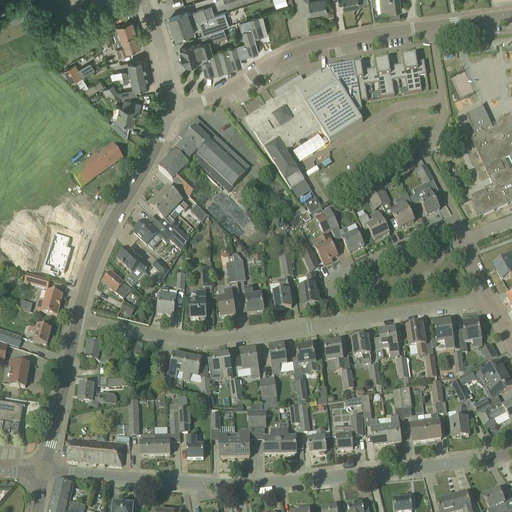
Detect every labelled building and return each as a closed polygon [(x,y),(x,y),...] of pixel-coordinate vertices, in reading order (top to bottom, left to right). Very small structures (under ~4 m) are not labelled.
[(4,0),(0,1),(0,14),(9,11),(4,0)] [(193,9),(207,6),(205,0),(192,4),(193,9)] [(223,0),(227,9),(253,0),(223,0)] [(286,0),(273,0),(276,8),(288,5),(286,0)] [(327,11),(325,1),(325,0),(299,0),(302,15),(327,11)] [(399,0),(379,0),(380,3),(381,13),(401,10),(400,2),(399,0)] [(20,18),(22,21),(35,14),(31,6),(17,13),(19,15),(16,16),(17,20),(20,18)] [(207,19),(203,9),(188,14),(187,12),(169,18),(170,19),(172,26),(172,27),(173,30),(207,19)] [(173,30),(174,30),(176,38),(209,27),(214,25),(216,31),(216,32),(221,30),(221,29),(223,28),(228,26),(224,13),(207,19),(173,30)] [(199,57),(200,61),(203,72),(207,74),(239,65),(241,61),(240,58),(259,53),(255,38),(267,34),(265,25),(262,16),(240,23),(242,32),(245,43),(212,53),(199,57)] [(136,34),(132,21),(111,28),(114,34),(119,32),(121,39),(136,34)] [(216,31),(211,33),(214,42),(226,37),(223,28),(221,29),(221,30),(216,32),(216,31)] [(99,34),(103,46),(112,43),(108,31),(99,34)] [(116,41),(113,42),(115,48),(118,57),(127,55),(133,53),(132,50),(140,47),(136,34),(121,39),(116,41)] [(62,60),(84,49),(79,39),(57,49),(62,60)] [(184,66),(200,61),(199,57),(212,53),(209,41),(180,49),(184,66)] [(408,57),(414,94),(422,93),(419,78),(426,77),(424,62),(416,63),(415,56),(408,57)] [(396,67),(398,81),(405,80),(407,95),(414,94),(408,57),(401,58),(403,66),(396,67)] [(123,78),(146,73),(143,60),(128,63),(130,72),(127,73),(126,72),(125,71),(121,72),(123,78)] [(387,98),(394,97),(392,82),(398,81),(396,67),(389,68),(388,60),(381,61),(387,98)] [(369,71),(371,86),(378,85),(380,99),(387,98),(381,61),(374,62),(376,70),(369,71)] [(83,77),(75,64),(63,71),(71,84),(83,77)] [(354,66),(354,64),(326,68),(329,72),(356,113),(362,110),(360,103),(354,66)] [(354,66),(360,103),(367,102),(365,87),(371,86),(369,71),(362,72),(361,64),(354,66)] [(322,77),(320,73),(303,83),(300,78),(274,94),(277,99),(273,102),(274,104),(267,108),(266,107),(251,116),(260,129),(253,133),(290,191),(304,182),(285,152),(320,130),(330,145),(362,123),(356,113),(329,72),(322,77)] [(149,87),(146,73),(123,78),(124,84),(128,83),(129,81),(131,81),(133,90),(149,87)] [(460,99),(474,94),(465,73),(451,78),(460,99)] [(118,93),(113,85),(106,89),(113,100),(120,95),(118,93)] [(117,120),(116,121),(124,122),(123,126),(130,127),(132,128),(135,113),(138,114),(141,104),(131,101),(124,100),(122,107),(120,107),(117,120)] [(481,106),(480,106),(482,109),(466,117),(474,135),(469,137),(469,138),(470,137),(477,151),(476,151),(476,152),(477,151),(483,164),(482,165),(483,165),(489,178),(488,179),(489,179),(493,188),(471,198),(480,218),(481,218),(480,217),(494,211),(494,212),(495,212),(494,211),(507,205),(508,205),(508,204),(511,202),(511,115),(495,124),(497,127),(492,129),(481,106)] [(114,120),(111,123),(128,140),(127,139),(130,127),(123,126),(124,122),(116,121),(117,120),(114,120)] [(200,124),(196,129),(185,141),(174,153),(188,166),(190,164),(194,168),(196,170),(199,167),(228,194),(233,188),(244,176),(245,176),(244,175),(248,170),(200,124)] [(113,146),(105,151),(98,157),(96,155),(70,173),(81,189),(123,159),(113,146)] [(174,153),(170,158),(170,157),(169,158),(169,159),(166,162),(165,163),(166,163),(163,165),(162,166),(159,170),(159,169),(158,170),(189,199),(196,205),(204,196),(194,187),(202,179),(203,180),(205,178),(196,170),(194,168),(190,172),(190,173),(189,174),(184,170),(188,166),(174,153)] [(404,161),(406,167),(419,161),(417,155),(404,161)] [(432,183),(425,168),(418,172),(426,186),(432,183)] [(380,186),(373,189),(382,207),(389,204),(380,186)] [(158,196),(158,198),(173,212),(178,207),(184,212),(188,209),(168,189),(163,193),(161,193),(158,196)] [(374,211),(382,207),(373,189),(366,193),(374,211)] [(418,204),(420,203),(426,217),(439,211),(429,191),(424,194),(423,194),(422,193),(415,196),(418,204)] [(400,212),(392,215),(395,221),(399,230),(414,223),(409,214),(408,210),(413,208),(408,196),(395,202),(396,204),(400,212)] [(158,198),(156,198),(153,201),(153,203),(154,203),(150,208),(170,227),(175,223),(168,217),(173,212),(158,198)] [(321,209),(316,200),(305,206),(310,215),(321,209)] [(190,213),(201,223),(206,215),(196,206),(190,213)] [(322,213),(331,231),(338,227),(329,209),(322,213)] [(322,213),(315,216),(316,219),(323,234),(331,231),(322,213)] [(39,240),(36,250),(47,253),(43,265),(62,272),(70,248),(66,247),(69,238),(61,235),(62,230),(64,231),(68,220),(47,214),(44,224),(55,228),(53,233),(50,232),(47,243),(39,240)] [(374,242),(389,235),(381,221),(378,214),(371,217),(373,221),(370,222),(367,217),(365,216),(359,219),(365,232),(368,230),(374,242)] [(145,222),(133,234),(141,241),(147,247),(157,237),(166,246),(170,242),(181,253),(183,248),(173,238),(171,236),(170,236),(158,225),(151,218),(146,223),(145,222)] [(171,236),(173,238),(183,248),(184,248),(189,241),(177,229),(171,236)] [(346,230),(339,234),(349,255),(363,248),(356,232),(349,236),(346,230)] [(337,258),(327,237),(312,244),(324,267),(332,263),(330,261),(337,258)] [(135,256),(128,250),(117,261),(131,275),(138,282),(149,271),(142,264),(142,263),(135,256)] [(319,269),(314,260),(310,252),(302,256),(311,273),(319,269)] [(236,284),(245,282),(242,263),(237,256),(233,256),(234,264),(233,264),(236,284)] [(511,264),(511,256),(493,267),(501,281),(509,277),(510,279),(511,277),(511,265),(511,264)] [(280,258),(283,278),(292,277),(289,257),(280,258)] [(160,287),(169,273),(157,262),(152,267),(160,275),(156,279),(156,284),(160,287)] [(233,264),(226,266),(229,285),(236,284),(233,264)] [(210,289),(210,269),(202,269),(202,289),(210,289)] [(122,300),(129,293),(131,291),(111,274),(102,284),(115,295),(115,294),(122,300)] [(50,282),(27,276),(25,284),(47,291),(50,282)] [(177,276),(176,292),(184,292),(185,276),(177,276)] [(306,278),(308,287),(300,288),(302,298),(303,308),(319,305),(317,295),(316,296),(315,290),(317,290),(315,277),(306,278)] [(279,285),(270,287),(271,294),(273,294),(275,312),(291,309),(287,282),(279,283),(279,285)] [(263,313),(262,304),(261,296),(253,297),(252,288),(244,289),(248,316),(263,313)] [(174,308),(176,299),(167,298),(168,290),(161,289),(159,305),(159,306),(158,311),(157,316),(173,318),(174,308)] [(236,318),(234,308),(232,291),(224,292),(225,298),(217,300),(220,320),(236,318)] [(62,296),(46,292),(44,303),(39,301),(36,312),(57,317),(62,296)] [(206,320),(206,310),(205,293),(197,294),(198,303),(189,303),(190,321),(206,320)] [(21,303),(19,310),(30,313),(32,306),(21,303)] [(119,314),(128,319),(130,316),(131,316),(135,310),(124,304),(120,311),(121,311),(119,314)] [(454,349),(450,322),(434,325),(437,345),(445,343),(446,350),(454,349)] [(459,343),(461,354),(461,355),(467,354),(465,344),(473,343),(474,349),(482,348),(481,342),(478,322),(462,325),(465,342),(459,343)] [(51,331),(37,327),(37,328),(30,326),(29,332),(35,334),(33,343),(47,347),(51,331)] [(425,346),(424,336),(422,326),(406,329),(409,349),(417,348),(418,357),(426,356),(425,347),(425,346)] [(0,342),(18,349),(21,339),(2,333),(2,332),(0,330),(0,342)] [(379,333),(380,340),(374,341),(375,352),(376,352),(382,351),(389,350),(390,358),(398,357),(396,340),(394,331),(379,333)] [(371,364),(369,349),(367,339),(351,341),(354,358),(362,356),(363,365),(371,364)] [(119,355),(102,352),(103,346),(87,342),(84,361),(110,367),(110,370),(115,371),(115,368),(116,368),(119,355)] [(324,345),(327,363),(328,373),(336,372),(344,371),(340,343),(324,345)] [(127,351),(138,353),(139,346),(135,345),(135,346),(128,345),(127,351)] [(286,365),(285,357),(284,347),(269,349),(273,375),(280,374),(279,366),(286,365)] [(296,349),(298,359),(299,367),(300,367),(301,371),(301,375),(303,375),(303,376),(308,375),(307,374),(309,374),(316,373),(313,357),(312,347),(296,349)] [(486,364),(488,363),(497,359),(491,347),(480,353),(486,364)] [(259,377),(255,351),(240,354),(243,372),(251,371),(252,378),(259,377)] [(463,370),(461,355),(461,354),(453,355),(456,375),(457,375),(458,380),(464,377),(463,370)] [(232,379),(228,355),(212,358),(215,374),(223,372),(224,380),(232,379)] [(184,375),(187,359),(174,356),(170,372),(171,372),(169,378),(176,379),(177,373),(184,375)] [(184,375),(183,381),(189,382),(190,376),(198,378),(201,361),(187,359),(184,375)] [(436,384),(436,379),(433,359),(425,360),(428,380),(431,379),(432,385),(436,384)] [(409,389),(408,380),(405,360),(397,361),(400,381),(403,380),(404,390),(409,389)] [(29,367),(10,364),(9,370),(12,371),(9,387),(17,388),(16,389),(19,389),(19,388),(25,389),(27,376),(26,376),(27,369),(28,370),(29,367)] [(490,385),(505,377),(499,365),(477,376),(480,382),(486,378),(490,385)] [(380,387),(378,367),(370,369),(373,388),(380,387)] [(468,369),(463,370),(464,377),(468,374),(471,373),(475,371),(473,367),(468,369)] [(301,375),(301,371),(294,372),(295,385),(298,402),(306,401),(303,384),(301,375)] [(343,375),(345,390),(352,389),(350,373),(343,375)] [(468,374),(464,377),(458,380),(460,383),(462,388),(475,381),(471,373),(468,374)] [(129,377),(109,377),(109,387),(129,387),(129,377)] [(490,385),(494,392),(488,396),(490,401),(511,389),(511,388),(505,377),(490,385)] [(161,392),(168,393),(171,381),(163,379),(161,392)] [(208,380),(200,381),(201,398),(202,398),(203,403),(211,406),(210,396),(208,380)] [(273,381),(266,382),(271,410),(278,410),(276,398),(273,381)] [(231,384),(234,403),(242,402),(239,384),(238,382),(231,384)] [(264,411),(271,410),(266,382),(260,383),(262,401),(264,411)] [(440,383),(436,384),(432,385),(431,385),(434,405),(442,404),(440,383)] [(462,388),(460,383),(452,387),(462,404),(469,400),(462,388)] [(89,408),(97,409),(98,404),(105,405),(105,406),(116,407),(116,400),(113,396),(99,395),(99,397),(92,397),(93,387),(80,386),(78,403),(89,404),(89,408)] [(316,389),(314,393),(316,407),(327,405),(326,400),(324,390),(321,390),(321,389),(316,389)] [(409,389),(404,390),(400,391),(403,411),(411,410),(409,389)] [(403,411),(400,391),(392,392),(395,412),(403,411)] [(361,399),(363,417),(371,416),(368,397),(361,399)] [(477,415),(488,409),(490,408),(486,401),(473,408),(477,415)] [(488,409),(477,415),(479,418),(484,427),(493,422),(494,421),(498,419),(506,415),(510,422),(511,421),(511,402),(509,405),(494,413),(491,415),(489,413),(488,409)] [(0,436),(1,437),(1,439),(4,439),(4,437),(9,438),(8,440),(11,441),(12,439),(16,439),(17,439),(21,413),(18,413),(19,408),(19,407),(0,403),(0,436)] [(129,403),(130,437),(138,437),(137,403),(129,403)] [(179,405),(169,406),(170,416),(171,436),(179,436),(180,436),(179,412),(179,405)] [(186,406),(179,405),(179,412),(180,436),(189,435),(188,412),(186,412),(186,406)] [(297,409),(300,425),(301,434),(308,433),(305,408),(297,409)] [(292,426),(300,425),(297,409),(290,410),(292,426)] [(468,438),(466,421),(465,411),(457,412),(458,422),(450,423),(453,440),(468,438)] [(257,413),(249,413),(249,429),(257,429),(257,413)] [(257,413),(257,429),(265,429),(265,413),(257,413)] [(424,417),(427,443),(441,441),(437,415),(424,417)] [(211,416),(211,431),(219,431),(219,416),(211,416)] [(351,429),(336,430),(332,430),(332,439),(336,439),(337,452),(352,451),(351,438),(362,438),(361,417),(350,418),(351,429)] [(413,445),(427,443),(424,417),(410,419),(413,445)] [(387,447),(401,446),(398,427),(397,420),(391,420),(392,428),(385,429),(387,447)] [(373,449),(387,447),(385,429),(377,430),(377,422),(370,423),(373,449)] [(279,431),(280,457),(296,457),(296,440),(287,440),(287,431),(287,426),(279,425),(279,431)] [(279,431),(272,431),(272,440),(263,440),(263,457),(280,457),(279,431)] [(326,453),(325,443),(325,440),(330,439),(329,433),(324,433),(324,431),(316,432),(317,440),(309,441),(310,455),(326,453)] [(234,442),(234,460),(249,460),(249,435),(242,435),(242,442),(234,442)] [(155,437),(155,457),(170,457),(169,436),(155,437)] [(220,460),(234,460),(234,442),(226,442),(226,436),(219,436),(220,460)] [(141,457),(155,457),(155,437),(140,437),(141,457)] [(203,461),(203,451),(203,447),(195,447),(195,437),(187,437),(187,461),(203,461)] [(79,444),(69,443),(66,462),(121,468),(122,458),(123,447),(96,445),(96,444),(87,442),(87,445),(79,444)] [(51,500),(65,504),(64,508),(65,508),(65,511),(68,511),(67,511),(83,511),(85,507),(69,503),(71,496),(73,486),(55,482),(51,500)] [(484,497),(489,510),(487,511),(507,511),(508,511),(499,491),(498,491),(491,494),(489,494),(486,495),(485,497),(484,497)] [(453,499),(456,511),(470,511),(467,496),(453,499)] [(411,511),(411,509),(410,499),(394,501),(394,511),(411,511)] [(456,511),(453,499),(436,503),(438,511),(456,511)] [(67,511),(68,511),(65,511),(65,508),(64,508),(65,504),(51,500),(47,511),(67,511)]
